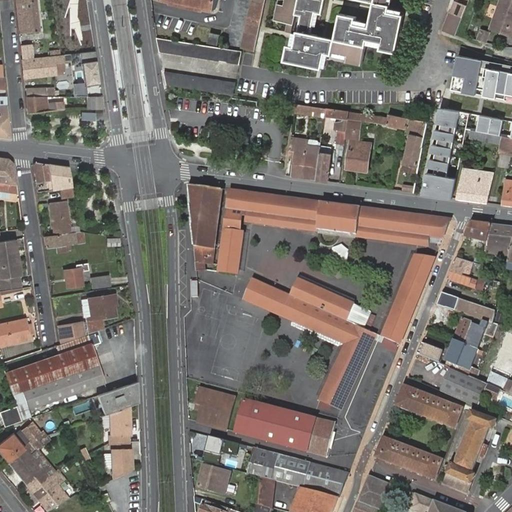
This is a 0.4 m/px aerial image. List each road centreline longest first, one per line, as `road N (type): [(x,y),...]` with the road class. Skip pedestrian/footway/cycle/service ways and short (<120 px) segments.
road 1 (residential): [(122,161),(144,300),(153,511)]
road 2 (residential): [(180,511),(165,167)]
road 3 (residential): [(463,210),(345,511)]
road 4 (tertiary): [(463,210),(165,167)]
road 5 (residential): [(442,0),(417,86),(312,86)]
road 6 (residential): [(22,150),(51,338)]
road 7 (residential): [(165,167),(138,0)]
road 8 (residential): [(99,0),(122,161)]
road 9 (residential): [(7,9),(22,150)]
